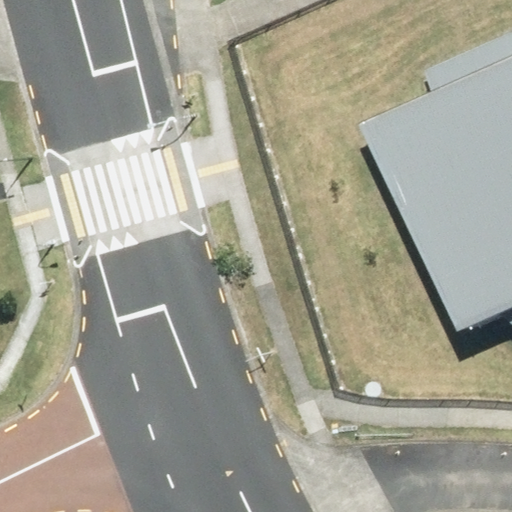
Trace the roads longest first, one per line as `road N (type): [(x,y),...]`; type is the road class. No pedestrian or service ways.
road 1 (residential): [(75,0),(127,194),(195,389)]
road 2 (residential): [(0,482),(195,389)]
road 3 (residential): [(195,389),(250,511)]
